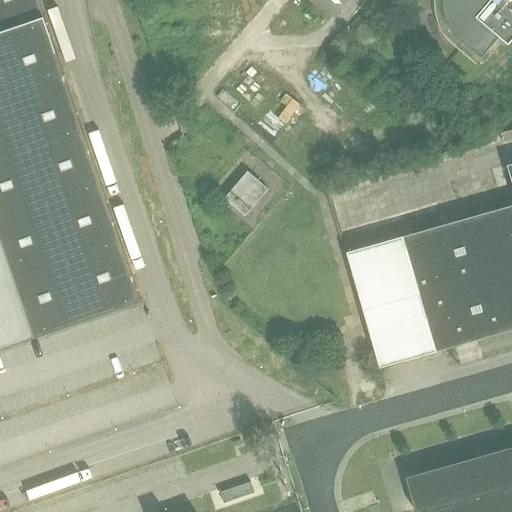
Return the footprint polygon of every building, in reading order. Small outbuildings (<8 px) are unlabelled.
[(0,0),(0,349),(142,301),(39,0),(0,0)] [(511,0),(442,0),(443,10),(445,18),(448,25),(452,32),(458,38),(482,58),(500,37),(509,45),(511,41),(511,0)] [(511,163),(509,165),(511,176),(511,205),(404,236),(437,351),(511,329),(511,163)] [(269,189),(249,171),(226,198),(246,216),(269,189)] [(511,511),(511,446),(406,477),(416,511),(422,511),(425,511),(424,511),(511,511)] [(251,481),(230,489),(234,500),(255,492),(251,481)]
